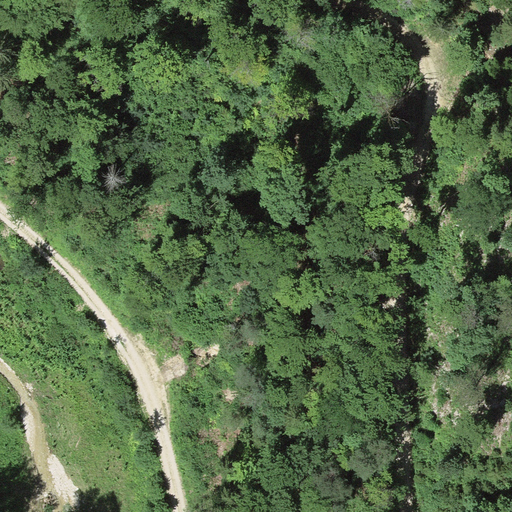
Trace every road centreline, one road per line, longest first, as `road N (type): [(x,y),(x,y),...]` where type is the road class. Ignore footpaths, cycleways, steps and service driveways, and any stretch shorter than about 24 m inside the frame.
road 1 (track): [(342,0),(419,40),(437,66),(387,277),(408,511)]
road 2 (track): [(0,213),(103,312),(144,377),(177,511)]
